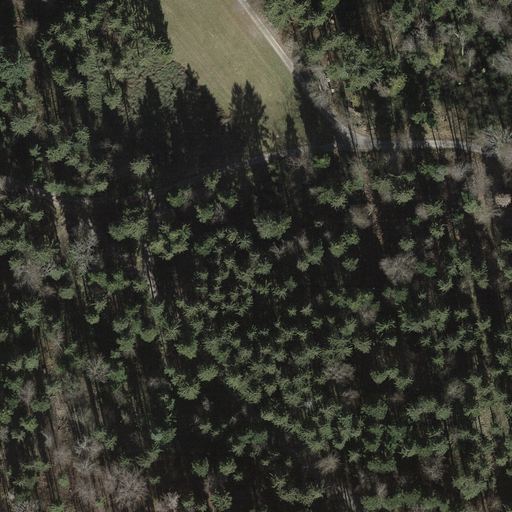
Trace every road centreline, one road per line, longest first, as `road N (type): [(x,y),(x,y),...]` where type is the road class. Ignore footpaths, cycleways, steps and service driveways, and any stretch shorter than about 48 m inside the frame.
road 1 (track): [(82,219),(151,284),(238,400),(363,511)]
road 2 (track): [(350,146),(262,158),(119,200),(47,195),(0,175)]
road 3 (track): [(242,0),(350,146)]
road 4 (track): [(511,160),(463,145),(350,146)]
